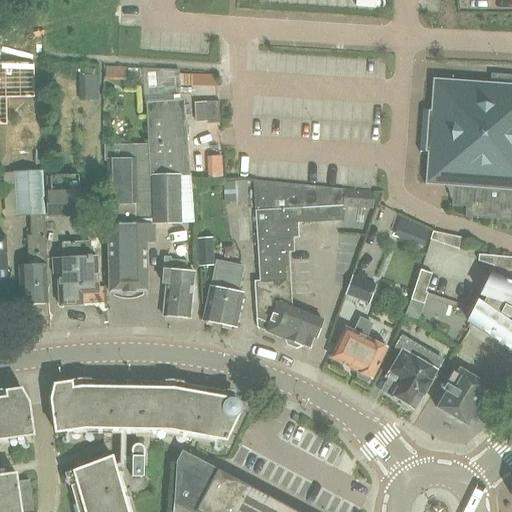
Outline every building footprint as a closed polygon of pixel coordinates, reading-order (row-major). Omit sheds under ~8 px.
[(34,58),(0,58),(0,123),(7,123),(7,113),(33,112),(32,96),(36,96),(34,58)] [(109,68),(109,80),(131,81),(131,69),(109,68)] [(184,101),(182,101),(179,71),(144,69),(148,145),(104,145),(104,162),(107,162),(110,294),(148,293),(147,242),(155,242),(155,224),(194,223),(190,176),(184,101)] [(511,76),(490,74),(490,83),(432,79),(430,111),(423,111),(420,152),(427,153),(425,185),(453,187),(452,207),(465,208),(465,218),(511,221),(511,76)] [(217,102),(196,103),(197,124),(208,124),(208,125),(218,124),(217,102)] [(302,130),(309,130),(309,112),(286,111),(286,130),(290,130),(289,144),(302,144),(302,130)] [(221,157),(209,157),(211,178),(222,177),(221,157)] [(15,217),(30,218),(31,237),(27,237),(29,267),(19,268),(21,305),(47,303),(40,172),(15,173),(2,174),(5,217),(15,217)] [(344,190),(253,181),(259,281),(255,282),(258,329),(285,340),(285,341),(287,347),(295,350),(301,348),(302,346),(310,350),(315,338),(316,338),(323,321),(292,309),(289,253),(294,253),(293,239),(299,239),(298,225),(341,222),(344,190)] [(247,203),(246,182),(234,183),(236,203),(247,203)] [(46,191),(47,218),(81,217),(80,190),(46,191)] [(431,240),(460,250),(462,238),(433,232),(431,240)] [(0,305),(9,305),(5,237),(0,237),(0,305)] [(212,240),(198,241),(200,266),(213,265),(212,240)] [(53,260),(54,274),(57,274),(60,307),(82,305),(81,294),(98,293),(96,257),(90,257),(89,243),(62,244),(63,259),(53,260)] [(162,269),(163,269),(161,284),(166,285),(163,315),(190,317),(194,273),(186,272),(187,261),(171,260),(171,257),(163,257),(162,269)] [(491,276),(511,282),(511,258),(497,257),(491,276)] [(421,270),(412,301),(425,305),(429,294),(427,294),(433,274),(421,270)] [(221,271),(217,289),(209,287),(202,321),(236,328),(243,294),(234,292),(238,274),(221,271)] [(352,276),(345,296),(369,304),(376,285),(352,276)] [(468,322),(511,352),(511,282),(491,276),(481,296),(487,298),(483,306),(478,302),(468,322)] [(353,333),(344,329),(330,359),(357,372),(357,378),(367,383),(372,379),(386,349),(366,339),(373,325),(359,319),(353,333)] [(407,409),(410,408),(415,410),(438,372),(436,371),(442,361),(402,337),(394,348),(401,352),(386,377),(392,381),(385,392),(400,401),(401,405),(407,409)] [(490,387),(459,369),(436,409),(467,427),(490,387)] [(226,441),(240,413),(240,409),(239,405),(237,402),(233,400),(234,391),(222,389),(221,391),(188,385),(188,383),(174,380),(160,380),(160,382),(140,382),(140,388),(115,388),(115,382),(95,381),(95,379),(80,379),(67,381),(67,383),(54,385),(50,400),(55,433),(84,429),(171,431),(226,441)] [(9,389),(0,389),(0,440),(33,436),(29,403),(21,389),(10,391),(9,389)] [(132,450),(132,452),(132,478),(144,478),(144,452),(143,450),(143,449),(142,448),(142,447),(141,447),(140,446),(138,446),(137,446),(136,446),(135,447),(134,447),(133,448),(132,449),(132,450)] [(182,452),(176,463),(173,511),(195,511),(215,476),(217,470),(182,452)] [(126,511),(112,459),(74,473),(77,484),(70,486),(78,511),(126,511)] [(295,511),(217,470),(215,476),(195,511),(295,511)] [(0,511),(25,511),(32,511),(28,481),(16,483),(15,474),(0,476),(0,511)]
